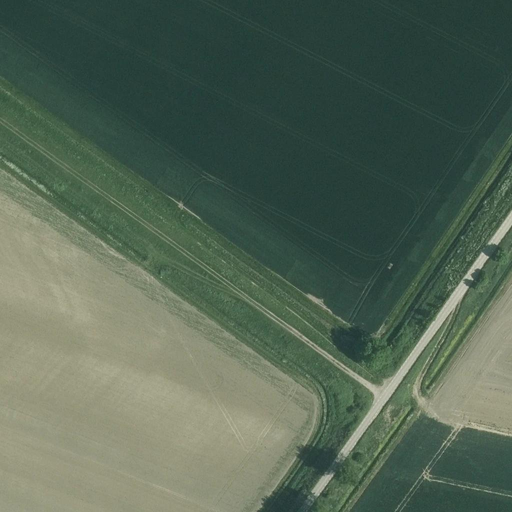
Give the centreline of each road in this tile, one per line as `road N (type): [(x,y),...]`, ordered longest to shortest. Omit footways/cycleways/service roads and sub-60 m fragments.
road 1 (track): [(0,117),(383,398)]
road 2 (unclassified): [(302,511),(511,219)]
